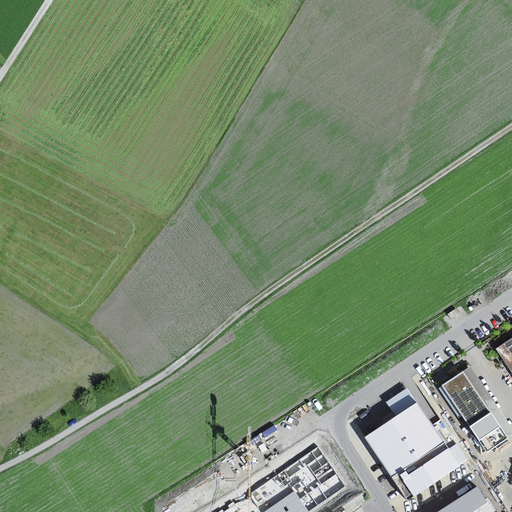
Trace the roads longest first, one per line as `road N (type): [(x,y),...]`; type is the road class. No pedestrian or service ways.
road 1 (track): [(511,127),(274,285),(164,374),(0,468)]
road 2 (unclassified): [(388,511),(336,429),(336,416),(511,296)]
